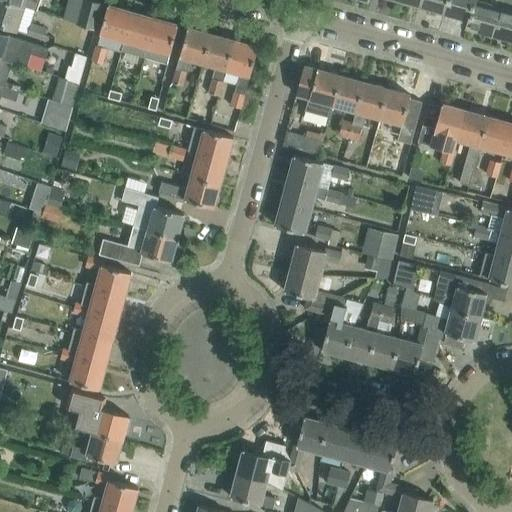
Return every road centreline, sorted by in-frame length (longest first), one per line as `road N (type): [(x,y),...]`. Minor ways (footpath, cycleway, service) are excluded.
road 1 (residential): [(228,280),(299,18)]
road 2 (residential): [(511,78),(299,18)]
road 3 (residential): [(188,426),(149,387),(149,331),(179,291),(228,280)]
road 4 (residential): [(453,418),(268,369)]
